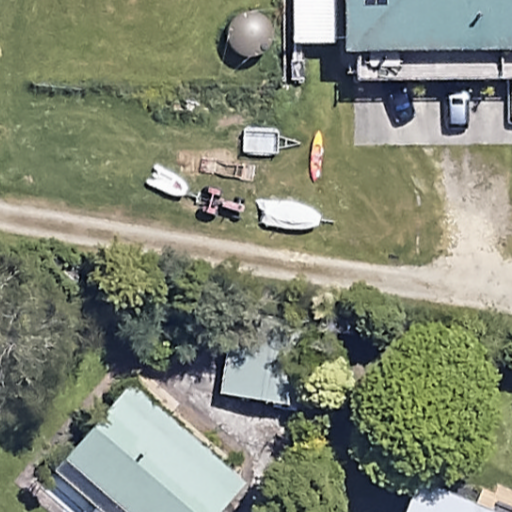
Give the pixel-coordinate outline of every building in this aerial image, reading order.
[(332,0),(292,0),(295,43),(334,41),(332,0)] [(511,0),(353,0),(355,47),(511,42),(511,0)] [(335,336),(232,326),(225,394),(328,405),(335,336)] [(270,511),(281,501),(175,402),(100,481),(132,511),(270,511)] [(498,511),(441,487),(429,511),(498,511)]
